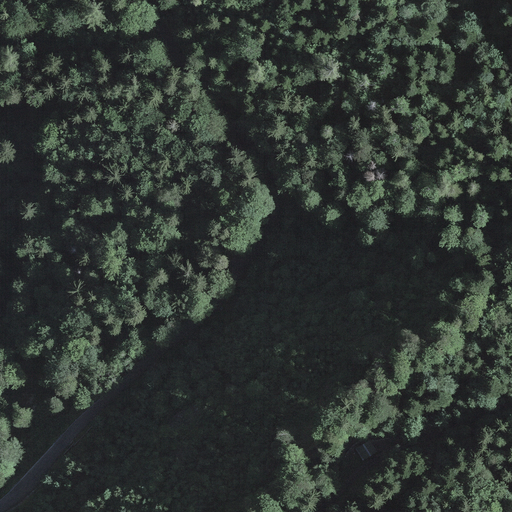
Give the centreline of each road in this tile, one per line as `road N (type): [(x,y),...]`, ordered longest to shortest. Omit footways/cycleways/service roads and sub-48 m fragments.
road 1 (tertiary): [(142,0),(265,164),(275,191),(272,220),(203,315),(110,395),(0,509)]
road 2 (track): [(511,403),(391,448),(319,511)]
